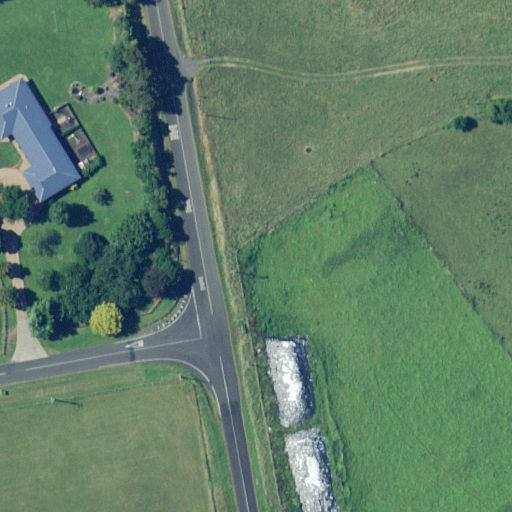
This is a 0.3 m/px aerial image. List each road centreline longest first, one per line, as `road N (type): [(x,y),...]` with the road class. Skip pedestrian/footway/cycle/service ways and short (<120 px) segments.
road 1 (unclassified): [(156,0),(217,336)]
road 2 (unclassified): [(0,376),(217,336)]
road 3 (unclassified): [(217,336),(248,511)]
